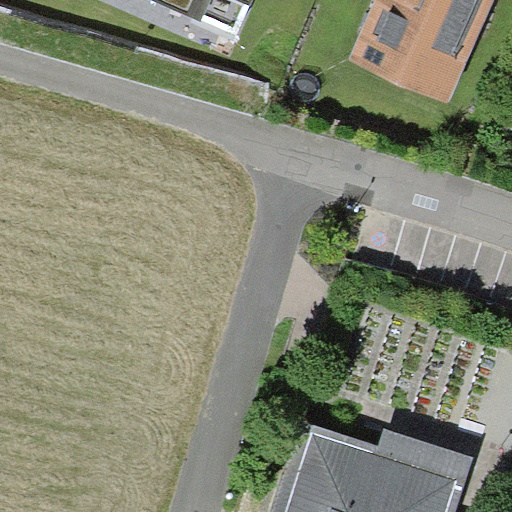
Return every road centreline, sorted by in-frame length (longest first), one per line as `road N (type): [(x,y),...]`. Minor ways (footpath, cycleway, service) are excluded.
road 1 (residential): [(196,511),(295,151)]
road 2 (residential): [(295,151),(0,64)]
road 3 (residential): [(511,220),(295,151)]
